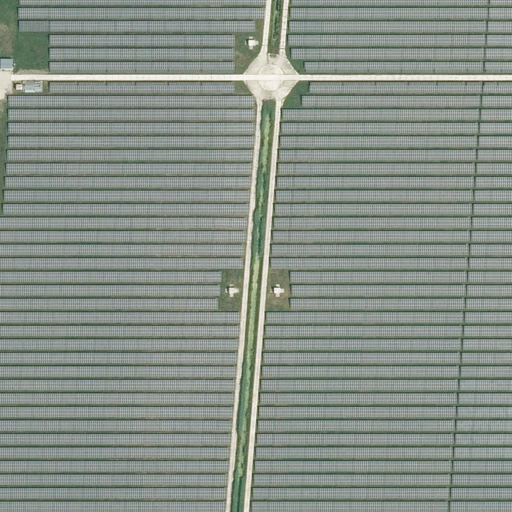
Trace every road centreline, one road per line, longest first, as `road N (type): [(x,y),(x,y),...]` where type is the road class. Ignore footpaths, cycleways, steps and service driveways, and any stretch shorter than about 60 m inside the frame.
road 1 (track): [(287,0),(247,511)]
road 2 (track): [(228,511),(268,0)]
road 3 (track): [(511,78),(0,78)]
